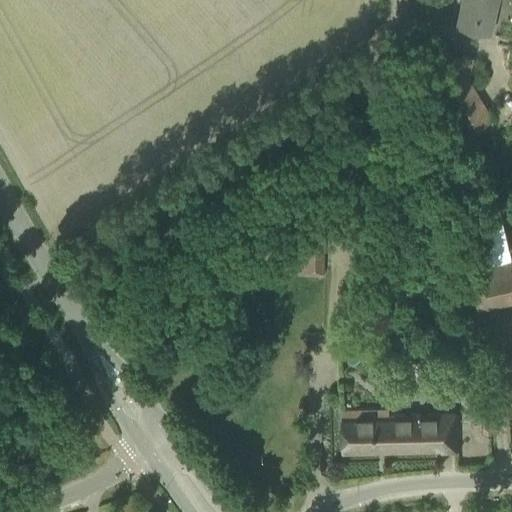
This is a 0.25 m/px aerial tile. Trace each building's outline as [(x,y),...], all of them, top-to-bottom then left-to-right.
[(462,0),(457,26),(488,33),(495,0),(462,0)] [(433,77),(467,134),(491,118),(466,78),(470,58),(439,51),(433,77)] [(297,274),(302,274),(322,275),(323,235),(298,234),(297,274)] [(511,257),(462,268),(473,312),(511,302),(511,257)] [(341,452),(456,449),(455,413),(388,414),(388,408),(340,410),(341,452)]
